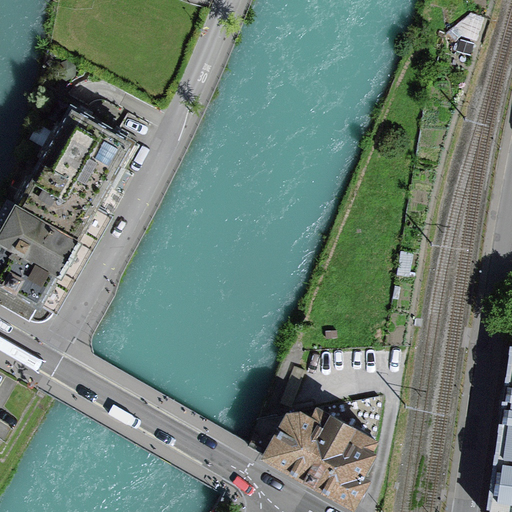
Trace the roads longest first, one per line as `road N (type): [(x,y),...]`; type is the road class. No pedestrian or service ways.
road 1 (residential): [(227,0),(172,126),(48,360)]
road 2 (residential): [(465,511),(511,234)]
road 3 (secondary): [(48,360),(235,467)]
